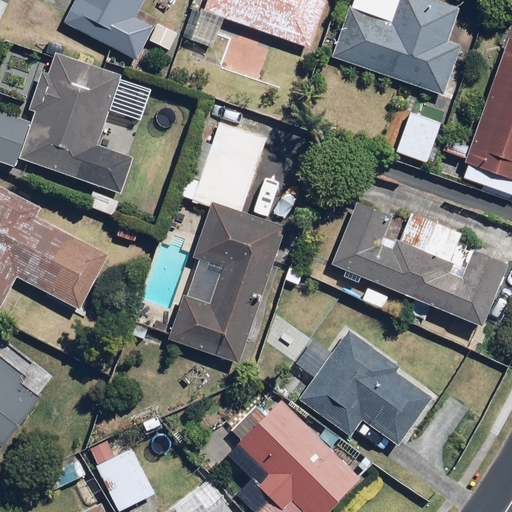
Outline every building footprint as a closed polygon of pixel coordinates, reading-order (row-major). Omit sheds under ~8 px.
[(148,0),(76,0),(65,25),(141,61),(156,28),(139,20),(148,0)] [(196,0),(184,40),(213,49),(223,18),(310,46),(325,0),(196,0)] [(460,5),(445,0),(398,0),(392,21),(350,7),(333,58),(445,96),(463,44),(449,39),(460,5)] [(511,35),(508,34),(463,178),(511,192),(511,35)] [(119,73),(53,52),(32,122),(0,112),(0,164),(15,169),(18,159),(123,191),(133,157),(97,146),(119,73)] [(428,162),(441,125),(409,114),(395,150),(428,162)] [(264,139),(212,122),(187,200),(211,207),(194,262),(199,264),(187,302),(183,300),(170,340),(241,363),(285,222),(242,209),(264,139)] [(0,309),(2,310),(19,276),(82,308),(109,253),(37,217),(42,207),(0,185),(0,309)] [(407,220),(358,199),(331,263),(481,326),(508,262),(457,241),(461,231),(411,210),(407,220)] [(399,364),(348,329),(299,399),(348,433),(359,417),(401,447),(436,397),(396,369),(399,364)] [(0,441),(7,447),(43,399),(22,383),(27,377),(0,356),(0,441)] [(325,511),(361,476),(282,399),(231,452),(275,494),(257,511),(325,511)] [(109,438),(88,448),(119,511),(122,511),(158,494),(133,445),(117,453),(109,438)] [(87,475),(77,455),(35,475),(44,495),(87,475)] [(105,511),(101,503),(82,511),(105,511)]
